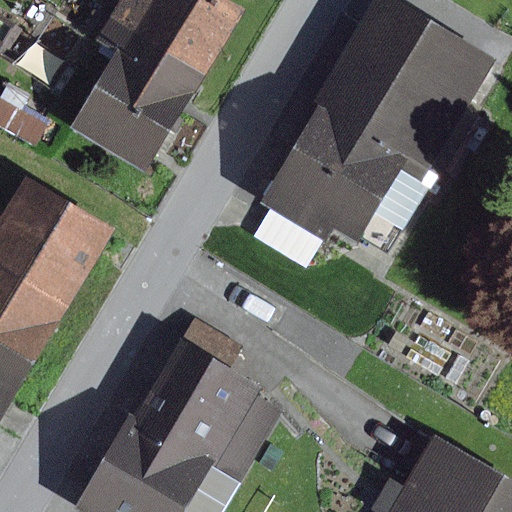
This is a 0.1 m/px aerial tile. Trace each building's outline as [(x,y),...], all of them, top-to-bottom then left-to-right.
[(239,12),(218,0),(117,0),(93,43),(108,51),(62,131),(143,177),(239,12)] [(493,62),(385,0),(371,0),(311,102),(316,105),(258,204),(268,210),(253,236),(303,266),(325,228),(347,241),(364,213),(400,235),(429,185),(423,182),(493,62)] [(0,128),(34,148),(47,127),(19,111),(28,96),(6,84),(0,94),(0,128)] [(0,423),(115,230),(21,175),(0,210),(0,423)] [(230,338),(185,312),(72,510),(75,511),(216,511),(233,484),(237,486),(279,414),(254,399),(261,388),(216,363),(230,338)] [(511,511),(511,484),(428,436),(384,511),(511,511)]
